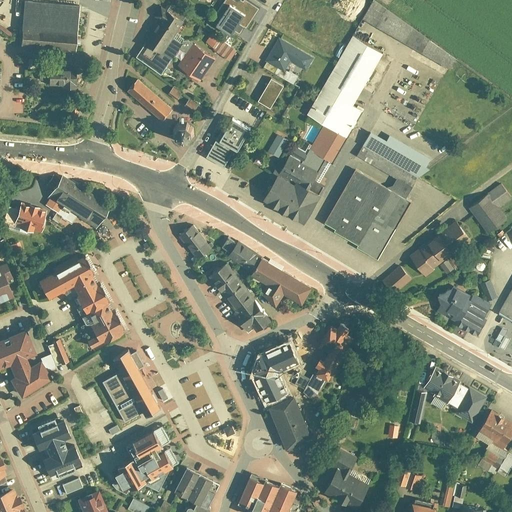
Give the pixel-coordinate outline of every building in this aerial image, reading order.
[(224,0),(213,17),(219,21),(217,25),(232,35),(235,31),(240,35),(245,28),(247,29),(260,9),(247,0),(243,0),(242,0),(224,0)] [(79,5),(25,1),(21,45),(61,48),(61,50),(76,51),(79,5)] [(457,54),(370,2),(360,17),(448,69),(457,54)] [(145,41),(160,52),(184,20),(169,9),(145,41)] [(227,59),(234,51),(211,32),(204,41),(227,59)] [(324,122),(347,136),(362,110),(352,104),(383,52),(353,35),(307,112),(324,122)] [(266,60),(285,70),(291,60),(306,68),(314,55),(279,36),(266,60)] [(176,63),(205,78),(218,55),(189,40),(176,63)] [(40,71),(40,81),(50,81),(50,84),(65,84),(65,88),(75,88),(75,83),(76,83),(76,71),(40,71)] [(137,77),(127,89),(162,120),(172,108),(137,77)] [(257,99),(269,107),(284,84),(272,77),(257,99)] [(172,86),(167,92),(175,99),(180,92),(172,86)] [(183,103),(191,110),(197,104),(188,97),(183,103)] [(205,157),(224,168),(231,155),(236,148),(237,149),(250,127),(233,116),(227,126),(225,124),(205,157)] [(174,134),(181,140),(189,139),(193,135),(193,126),(188,120),(178,120),(174,128),(174,134)] [(347,136),(324,122),(309,148),(332,161),(347,136)] [(511,124),(500,133),(496,128),(483,137),(494,154),(508,144),(511,150),(511,124)] [(420,176),(431,157),(390,134),(387,140),(372,131),(364,146),(420,176)] [(279,155),(287,139),(276,133),(268,150),(279,155)] [(296,144),(278,173),(294,183),(296,180),(318,193),(323,184),(320,182),(332,161),(309,148),(307,151),(296,144)] [(379,254),(383,256),(416,200),(408,195),(391,185),(356,164),(323,221),(379,254)] [(278,173),(267,192),(274,196),(270,203),(302,221),(318,193),(296,180),(294,183),(278,173)] [(54,188),(44,203),(58,211),(62,205),(94,226),(108,204),(62,175),(59,179),(55,177),(49,185),(54,188)] [(391,185),(408,195),(413,186),(396,176),(391,185)] [(511,197),(501,182),(468,206),(488,233),(508,218),(499,207),(511,197)] [(15,223),(41,231),(47,210),(21,203),(19,209),(15,223)] [(4,219),(15,223),(19,209),(8,206),(4,219)] [(426,241),(410,254),(425,276),(434,269),(456,250),(471,237),(455,219),(440,231),(426,241)] [(178,234),(199,260),(211,250),(190,224),(178,234)] [(237,239),(227,255),(251,273),(263,254),(237,239)] [(19,242),(12,243),(13,252),(20,251),(19,242)] [(85,254),(38,278),(49,299),(73,286),(87,313),(109,300),(85,254)] [(263,254),(251,273),(266,283),(259,293),(276,304),(284,293),(301,304),(312,286),(263,254)] [(0,264),(0,300),(18,293),(5,262),(0,264)] [(228,262),(210,275),(250,330),(254,327),(256,330),(271,320),(228,262)] [(397,266),(382,286),(395,295),(410,276),(397,266)] [(484,299),(495,296),(492,279),(481,281),(484,299)] [(483,317),(490,302),(469,292),(468,295),(445,284),(438,297),(440,298),(434,310),(457,321),(455,325),(476,335),(485,318),(483,317)] [(511,318),(511,284),(498,310),(511,318)] [(109,300),(87,313),(82,316),(86,324),(82,326),(89,339),(86,340),(90,348),(101,342),(102,344),(126,330),(109,300)] [(337,329),(331,326),(320,346),(330,351),(317,373),(329,379),(352,337),(346,334),(350,327),(341,323),(337,329)] [(24,357),(35,352),(25,327),(0,337),(0,366),(8,364),(13,375),(28,366),(24,357)] [(53,340),(62,363),(69,360),(59,337),(53,340)] [(301,340),(267,361),(274,372),(278,379),(304,363),(301,360),(310,354),(301,340)] [(128,349),(113,357),(121,371),(144,411),(145,413),(160,405),(128,349)] [(8,378),(19,397),(51,378),(39,359),(28,366),(13,375),(8,378)] [(486,397),(436,369),(426,387),(436,393),(434,396),(465,413),(464,415),(473,420),(486,397)] [(121,371),(103,381),(126,421),(144,411),(121,371)] [(261,378),(257,380),(270,408),(295,396),(292,389),(291,390),(286,381),(279,384),(274,372),(269,375),(268,371),(260,375),(261,378)] [(418,424),(425,392),(418,390),(411,422),(418,424)] [(357,418),(361,402),(347,398),(344,409),(351,411),(350,416),(357,418)] [(287,448),(288,447),(290,451),(297,450),(304,445),(302,442),(310,438),(297,406),(274,415),(287,448)] [(511,434),(511,423),(490,412),(477,434),(504,449),(511,434)] [(40,457),(47,475),(83,460),(76,443),(65,448),(62,439),(70,435),(62,415),(28,429),(36,449),(44,446),(48,455),(40,457)] [(132,487),(180,460),(172,445),(164,449),(161,444),(171,438),(161,422),(127,441),(135,454),(118,463),(132,487)] [(196,501),(206,506),(218,481),(185,466),(174,490),(196,501)] [(367,485),(338,470),(327,494),(356,508),(367,485)] [(418,489),(421,474),(400,470),(397,485),(418,489)] [(62,483),(66,492),(83,485),(80,476),(62,483)] [(285,511),(296,490),(279,482),(278,486),(264,479),(262,482),(249,476),(238,500),(250,506),(247,511),(285,511)] [(461,507),(465,485),(455,483),(451,505),(461,507)] [(23,511),(13,486),(0,491),(0,511),(23,511)] [(104,511),(104,510),(107,509),(99,488),(77,496),(83,511),(104,511)] [(128,508),(136,511),(144,511),(149,505),(133,497),(128,508)] [(162,500),(156,511),(165,511),(170,504),(162,500)] [(207,511),(210,507),(206,506),(196,501),(193,508),(187,505),(183,511),(207,511)] [(434,511),(436,507),(413,502),(410,511),(434,511)]
